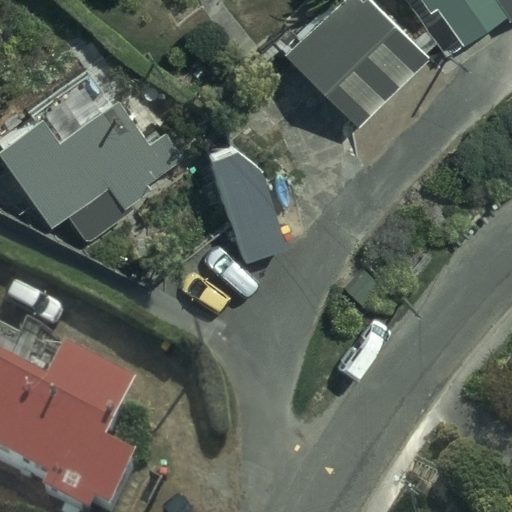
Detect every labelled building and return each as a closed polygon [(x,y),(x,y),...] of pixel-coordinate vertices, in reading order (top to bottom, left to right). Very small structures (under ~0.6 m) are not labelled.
[(372,0),(323,0),(281,41),(350,111),(417,45),(372,0)] [(511,0),(427,0),(438,15),(446,9),(464,32),(506,0),(510,7),(511,5),(511,0)] [(42,109),(0,139),(0,160),(1,163),(0,163),(0,180),(19,206),(34,195),(52,219),(110,178),(125,200),(151,181),(148,176),(185,149),(165,122),(146,135),(115,91),(59,132),(42,109)] [(231,139),(209,149),(244,254),(288,239),(263,162),(231,139)] [(114,457),(140,396),(0,335),(0,467),(59,493),(54,504),(72,511),(106,511),(108,510),(113,511),(123,511),(142,470),(114,457)]
